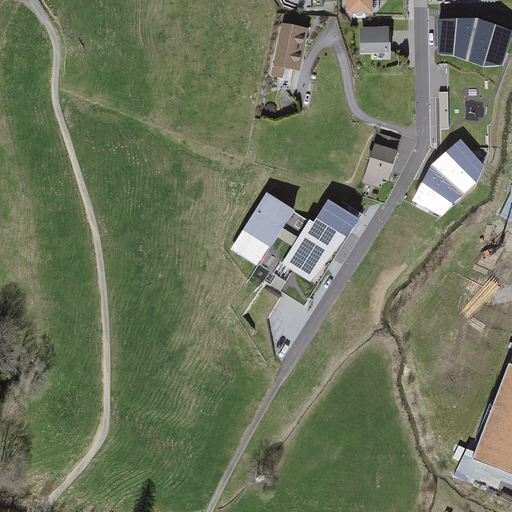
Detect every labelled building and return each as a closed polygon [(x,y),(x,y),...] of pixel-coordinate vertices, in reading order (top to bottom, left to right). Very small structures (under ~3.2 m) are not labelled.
[(348,0),(349,16),(376,16),(376,0),(348,0)] [(438,21),(439,54),(483,67),(501,65),(511,34),(511,33),(476,20),(438,21)] [(310,32),(285,27),(274,82),(289,85),(292,74),(301,76),(310,32)] [(393,31),(362,32),(363,57),(394,56),(393,31)] [(440,95),(442,123),(449,123),(447,94),(440,95)] [(403,146),(382,139),(365,188),(386,195),(403,146)] [(432,166),(414,200),(442,215),(475,183),(483,167),(460,142),(432,166)] [(233,263),(268,281),(309,207),(274,188),(233,263)] [(293,272),(328,291),(368,216),(334,198),(293,272)] [(511,235),(495,226),(483,250),(495,255),(492,261),(511,270),(511,235)] [(472,286),(448,274),(425,321),(449,332),(455,321),(460,323),(472,298),(467,295),(472,286)] [(463,399),(475,373),(437,354),(427,375),(440,382),(438,386),(463,399)] [(511,364),(508,362),(472,458),(511,473),(511,364)]
